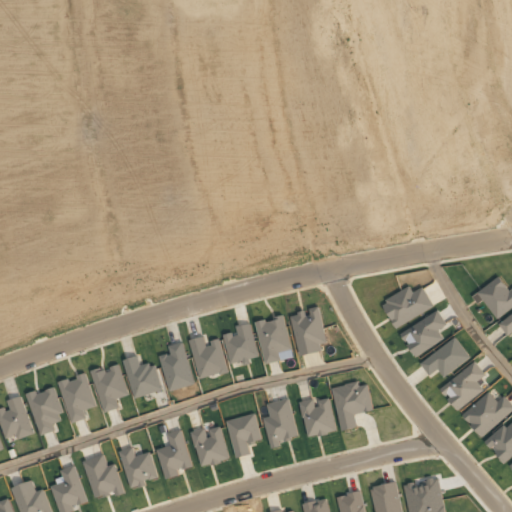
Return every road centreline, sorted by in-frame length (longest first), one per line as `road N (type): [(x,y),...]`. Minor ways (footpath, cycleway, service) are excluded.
road 1 (residential): [(0,366),(329,268)]
road 2 (residential): [(503,511),(372,349),(329,268)]
road 3 (residential): [(163,511),(442,440)]
road 4 (residential): [(511,235),(329,268)]
